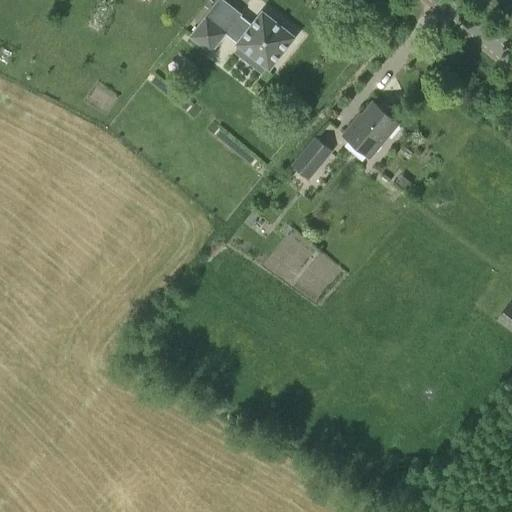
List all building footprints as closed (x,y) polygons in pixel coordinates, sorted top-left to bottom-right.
[(270,68),(295,36),(263,11),(238,43),(270,68)] [(211,51),(227,31),(207,16),(191,36),(211,51)] [(399,121),(375,101),(364,114),(363,113),(345,134),(370,155),(399,121)] [(309,180),(333,151),(315,136),(291,165),(309,180)] [(511,330),(511,302),(497,319),(511,330)]
